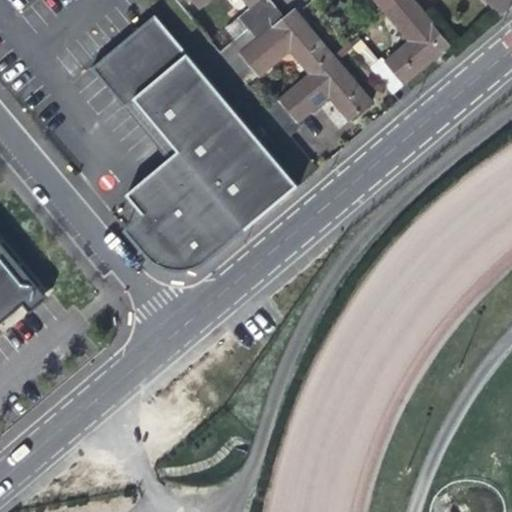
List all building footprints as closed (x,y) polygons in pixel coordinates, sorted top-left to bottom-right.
[(250,13),(259,24),(283,4),(279,0),(203,0),(209,6),(215,0),(254,0),(259,5),(250,13)] [(458,38),(426,0),(395,0),(393,2),(420,34),(395,56),(392,53),(380,63),(400,88),(431,62),(458,38)] [(511,0),(500,0),(510,11),(511,8),(511,0)] [(300,46),(321,71),(343,52),(305,7),(294,16),(283,4),(259,24),(230,49),(240,61),(252,52),(267,70),(269,73),(300,46)] [(170,229),(150,246),(156,253),(165,259),(171,263),(178,265),(186,266),(191,266),(201,264),(210,261),(217,257),(308,180),(164,10),(101,64),(134,104),(144,95),(188,147),(137,190),(154,210),(170,229)] [(256,80),(267,70),(252,52),(240,61),(256,80)] [(380,97),(343,52),(321,71),(278,106),(299,131),(309,123),(306,118),(338,92),(348,103),(358,115),(380,97)] [(154,210),(134,227),(150,246),(170,229),(154,210)] [(0,322),(47,283),(0,227),(0,322)]
